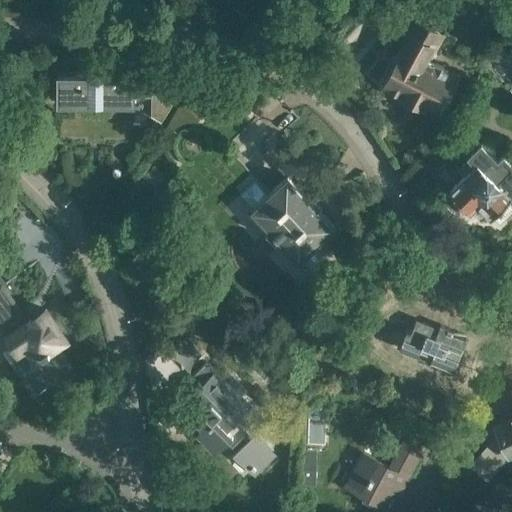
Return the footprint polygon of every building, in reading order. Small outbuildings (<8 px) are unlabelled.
[(386,84),(438,112),(457,75),(426,58),(433,44),(433,43),(438,34),(419,24),(414,33),(413,33),(400,59),(386,84)] [(106,106),(109,104),(134,104),(134,96),(153,96),(153,115),(162,120),(175,99),(154,87),(154,85),(134,85),(134,78),(104,78),(104,67),(91,67),(91,78),(61,77),(61,103),(85,104),(90,106),(93,107),(96,108),(100,108),(103,107),(106,106)] [(499,156),(484,141),(471,154),(471,155),(459,167),(465,173),(451,188),(455,192),(450,197),(449,204),(455,209),(462,209),(467,204),(481,218),(488,218),(493,214),(500,221),(511,209),(511,149),(510,147),(505,151),(504,151),(499,156)] [(254,181),(241,193),(254,207),(250,210),(266,228),(282,245),(299,263),(303,260),(315,273),(329,260),(316,247),(336,229),(318,209),(322,205),(310,191),(306,195),(287,175),(266,194),(254,181)] [(0,326),(17,351),(26,345),(54,386),(73,373),(56,346),(66,339),(45,309),(26,322),(2,286),(1,285),(1,284),(0,284),(0,326)] [(418,355),(417,358),(430,363),(432,360),(455,369),(467,338),(454,332),(455,329),(441,323),(439,327),(417,318),(412,328),(408,327),(400,347),(418,355)] [(184,352),(197,355),(201,343),(187,340),(184,352)] [(206,363),(190,378),(211,400),(193,417),(204,428),(199,434),(216,451),(227,440),(233,446),(245,435),(248,439),(236,450),(257,471),(275,454),(241,418),(248,411),(237,399),(248,388),(223,363),(214,371),(206,363)] [(511,416),(497,423),(500,430),(470,464),(488,480),(509,457),(511,459),(511,458),(511,416)] [(391,464),(363,449),(344,484),(392,509),(404,488),(402,487),(422,450),(404,440),(391,464)] [(299,477),(315,478),(316,449),(300,449),(299,477)]
